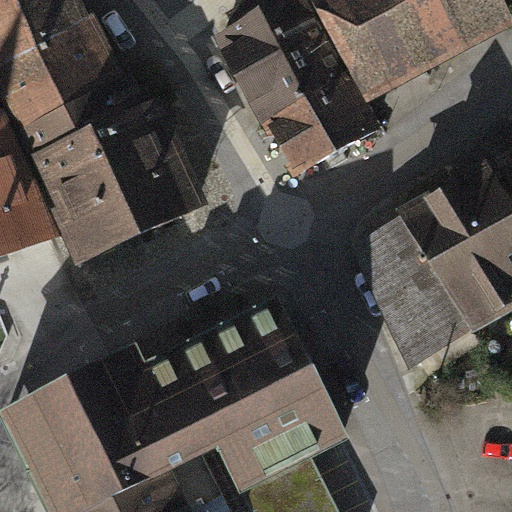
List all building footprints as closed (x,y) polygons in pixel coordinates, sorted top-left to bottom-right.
[(0,0),(0,84),(91,273),(155,245),(205,220),(157,111),(143,119),(74,0),(0,0)] [(223,43),(297,176),(336,155),(374,133),(299,0),(269,0),(254,8),(234,20),(241,32),(223,43)] [(309,0),(363,98),(506,20),(497,4),(503,0),(309,0)] [(0,268),(59,242),(5,123),(0,125),(0,268)] [(511,155),(491,168),(511,203),(511,155)] [(511,203),(491,168),(405,218),(476,329),(507,313),(503,304),(511,298),(511,203)] [(476,329),(405,218),(369,241),(366,253),(417,361),(476,329)] [(54,511),(92,511),(203,457),(221,448),(252,511),(340,511),(311,453),(344,437),(279,307),(142,375),(131,353),(6,415),(54,511)] [(230,511),(203,457),(92,511),(230,511)]
